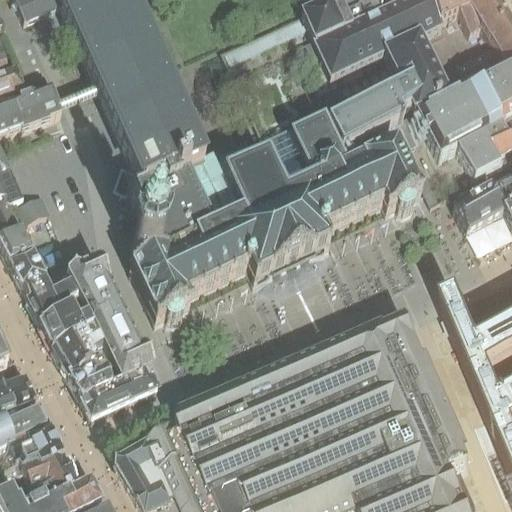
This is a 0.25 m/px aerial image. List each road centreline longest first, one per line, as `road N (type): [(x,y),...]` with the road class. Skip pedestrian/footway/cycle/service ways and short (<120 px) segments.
road 1 (residential): [(82,449),(415,304)]
road 2 (residential): [(415,304),(498,511)]
road 3 (residential): [(0,306),(82,449)]
